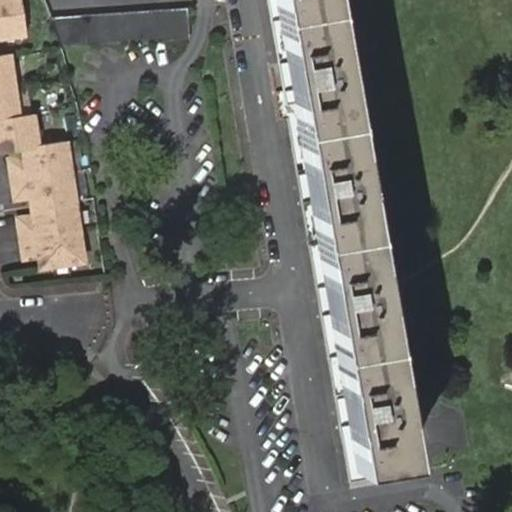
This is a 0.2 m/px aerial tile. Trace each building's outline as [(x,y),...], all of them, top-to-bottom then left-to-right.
[(0,0),(0,33),(25,29),(20,0),(0,0)] [(264,0),(280,90),(295,87),(290,61),(280,62),(269,0),(264,0)] [(280,90),(285,118),(290,117),(299,173),(308,171),(314,199),(304,201),(319,286),(328,285),(333,311),(324,313),(338,397),(347,395),(352,421),(342,424),(352,481),(401,473),(343,124),(348,123),(336,51),(330,53),(320,0),(269,0),(280,62),(290,61),(295,87),(280,90)] [(47,15),(59,46),(189,39),(186,8),(47,15)] [(41,143),(34,110),(19,112),(11,50),(0,51),(0,148),(23,145),(25,151),(10,153),(16,198),(31,197),(34,211),(19,213),(26,260),(41,258),(42,265),(86,260),(66,139),(41,143)] [(290,117),(285,118),(347,482),(352,481),(342,424),(352,421),(347,395),(338,397),(324,313),(333,311),(328,285),(319,286),(304,201),(314,199),(308,171),(299,173),(290,117)]
